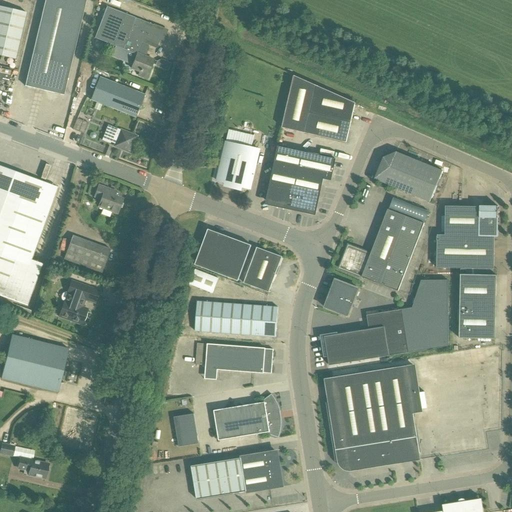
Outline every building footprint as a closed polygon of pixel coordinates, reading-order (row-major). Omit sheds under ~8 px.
[(64,95),(86,0),(45,0),(42,16),(25,86),(57,94),(64,95)] [(0,22),(23,28),(26,13),(0,6),(0,22)] [(156,48),(163,29),(126,14),(106,7),(94,39),(113,46),(137,55),(131,69),(140,72),(139,76),(147,79),(154,60),(146,57),(150,46),(156,48)] [(0,38),(19,43),(23,28),(0,22),(0,38)] [(19,43),(0,38),(0,55),(15,59),(19,43)] [(157,61),(155,66),(168,71),(171,63),(161,59),(157,61)] [(10,76),(0,74),(0,80),(8,82),(10,76)] [(347,142),(356,103),(294,76),(291,88),(282,128),(347,142)] [(136,118),(145,95),(100,77),(91,100),(136,118)] [(84,134),(89,123),(78,119),(73,130),(84,134)] [(121,131),(108,126),(103,140),(111,144),(112,140),(116,142),(115,146),(131,153),(137,137),(121,130),(121,131)] [(221,142),(213,178),(218,179),(218,181),(225,183),(224,187),(242,191),(243,187),(249,189),(259,149),(227,142),(221,140),(221,142)] [(335,159),(278,146),(266,201),(267,201),(268,200),(276,202),(276,206),(315,214),(323,178),(331,179),(335,159)] [(430,202),(443,171),(400,154),(401,153),(397,152),(383,157),(383,159),(375,179),(430,202)] [(0,295),(27,306),(42,264),(31,260),(58,187),(0,166),(0,295)] [(99,186),(95,197),(102,199),(99,207),(103,208),(101,214),(109,217),(112,211),(117,214),(119,208),(121,208),(123,204),(121,203),(122,201),(109,196),(111,190),(99,186)] [(429,212),(393,198),(389,210),(388,209),(371,254),(348,245),(340,268),(362,277),(398,291),(429,212)] [(498,206),(480,206),(480,207),(446,206),(445,232),(439,232),(439,235),(437,235),(437,268),(461,268),(466,269),(494,269),(495,236),(498,237),(498,206)] [(236,280),(249,245),(209,230),(196,265),(236,280)] [(101,274),(110,249),(72,235),(63,260),(101,274)] [(269,292),(282,257),(257,248),(244,283),(269,292)] [(466,275),(466,269),(461,268),(460,338),(495,339),(497,275),(466,275)] [(194,270),(189,285),(212,294),(218,279),(194,270)] [(348,317),(359,289),(336,280),(325,308),(348,317)] [(95,303),(99,291),(72,281),(68,293),(67,292),(66,292),(65,293),(64,293),(63,294),(62,295),(62,296),(62,297),(62,298),(62,299),(62,300),(63,301),(64,302),(59,317),(82,325),(83,322),(84,322),(85,320),(86,319),(87,317),(87,315),(87,313),(86,313),(87,309),(83,307),(85,300),(95,303)] [(330,366),(409,353),(448,347),(447,281),(421,281),(412,308),(402,309),(367,315),(369,329),(325,336),(328,356),(330,366)] [(276,337),(278,307),(197,301),(195,331),(276,337)] [(58,393),(68,350),(11,336),(0,379),(58,393)] [(272,373),(274,349),(266,349),(266,348),(208,344),(206,369),(264,373),(272,373)] [(354,464),(420,453),(406,366),(334,377),(338,401),(326,403),(336,461),(347,459),(348,460),(348,461),(349,462),(349,463),(350,463),(351,463),(352,464),(353,464),(354,464)] [(279,437),(281,431),(282,425),(281,418),(281,412),(279,405),(276,400),(272,394),(264,400),(265,402),(214,411),(219,440),(269,432),(270,434),(279,437)] [(179,447),(199,444),(193,414),(174,417),(179,447)] [(0,454),(12,457),(15,447),(1,444),(0,448),(0,454)] [(197,499),(246,491),(282,486),(277,452),(241,458),(191,466),(197,499)] [(20,459),(17,470),(24,471),(29,472),(28,475),(45,478),(48,465),(30,461),(20,459)] [(293,489),(275,491),(277,507),(305,504),(304,495),(293,496),(293,489)] [(482,511),(481,500),(467,502),(466,500),(464,499),(460,500),(459,501),(458,503),(444,506),(445,511),(437,511),(482,511)]
